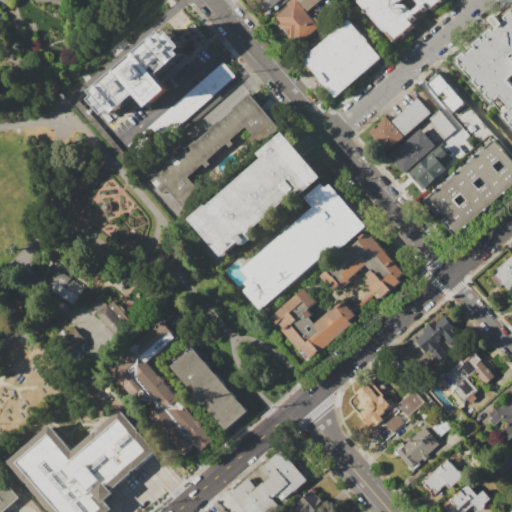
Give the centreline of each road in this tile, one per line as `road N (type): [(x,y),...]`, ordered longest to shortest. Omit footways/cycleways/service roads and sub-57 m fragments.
road 1 (secondary): [(178,511),(511,225)]
road 2 (residential): [(213,0),(454,275)]
road 3 (residential): [(332,136),(485,0)]
road 4 (tertiary): [(302,406),(390,511)]
